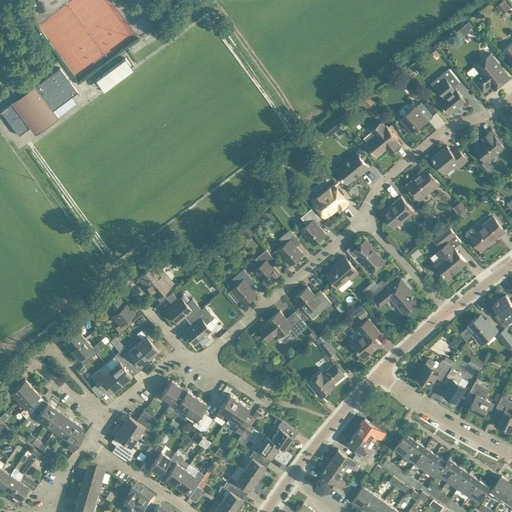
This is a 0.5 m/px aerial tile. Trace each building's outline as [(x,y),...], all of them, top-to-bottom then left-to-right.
[(505,0),(503,0),(497,5),(503,13),(511,7),(505,0)] [(511,41),(503,50),(508,56),(511,60),(511,41)] [(8,44),(3,48),(10,58),(15,55),(8,44)] [(0,72),(7,83),(17,97),(11,101),(12,103),(2,111),(18,134),(29,126),(34,133),(58,116),(53,109),(77,91),(66,76),(60,68),(29,90),(19,77),(0,49),(0,72)] [(510,77),(504,69),(491,53),(475,65),(480,71),(472,78),(477,84),(483,91),(491,85),(494,89),(510,77)] [(125,57),(96,79),(103,90),(133,68),(125,57)] [(466,100),(459,92),(456,88),(455,89),(453,87),(460,81),(449,68),(431,83),(435,87),(436,86),(445,97),(439,102),(442,107),(443,106),(449,113),(466,100)] [(402,73),(393,79),(396,84),(403,79),(405,82),(407,80),(406,78),(402,73)] [(368,94),(361,100),(365,105),(372,99),(368,94)] [(400,118),(405,124),(412,132),(418,126),(419,128),(434,116),(427,108),(422,102),(416,106),(416,105),(400,118)] [(322,126),(330,135),(343,124),(335,115),(322,126)] [(398,138),(396,135),(387,124),(385,125),(382,120),(371,129),(375,133),(365,142),(370,148),(376,156),(386,148),(390,153),(401,144),(397,139),(398,138)] [(475,147),(481,155),(482,157),(483,157),(478,161),(489,176),(496,170),(488,160),(497,153),(505,146),(500,140),(501,140),(492,129),(482,137),(484,140),(475,147)] [(300,140),(300,143),(302,147),(307,148),(310,145),(311,141),(308,137),(305,136),(304,136),(300,139),(300,140)] [(432,157),(439,165),(445,172),(455,164),(458,168),(468,159),(465,155),(458,148),(453,152),(447,145),(432,157)] [(369,166),(363,159),(357,151),(337,168),(336,168),(338,171),(341,175),(347,182),(361,171),(362,172),(369,166)] [(407,184),(413,192),(419,198),(432,187),(433,188),(440,183),(426,167),(419,172),(420,174),(416,177),(407,184)] [(346,199),(340,191),(334,183),(313,199),(322,210),(326,215),(338,205),(340,208),(348,202),(346,199)] [(402,221),(414,210),(401,195),(391,204),(391,205),(383,212),(395,226),(402,220),(402,221)] [(467,207),(461,200),(453,207),(459,213),(460,213),(461,214),(466,209),(466,208),(467,207)] [(322,219),(316,212),(312,207),(301,217),(307,224),(301,229),(307,237),(314,244),(327,233),(318,223),(322,219)] [(470,235),(475,241),(481,249),(505,230),(499,222),(494,216),(470,235)] [(431,234),(436,229),(427,218),(421,222),(429,232),(431,234)] [(253,221),(248,226),(253,233),(259,228),(253,221)] [(448,225),(433,237),(440,247),(456,234),(448,225)] [(247,238),(253,233),(248,226),(241,231),(247,238)] [(278,249),(284,256),(291,264),(303,253),(295,243),(299,239),(293,232),(290,228),(279,238),(284,244),(278,249)] [(442,257),(435,262),(442,271),(444,273),(448,277),(467,261),(460,254),(454,247),(462,241),(456,234),(440,247),(441,248),(437,251),(442,257)] [(373,270),(377,266),(384,259),(365,239),(354,250),(357,252),(353,255),(358,261),(362,258),(373,270)] [(224,246),(217,252),(218,253),(222,257),(228,251),(225,246),(224,246)] [(254,269),(261,276),(267,284),(280,273),(271,263),(276,259),(269,251),(267,248),(256,258),(261,263),(254,269)] [(358,271),(352,263),(345,255),(333,266),(335,267),(327,274),(338,286),(349,277),(350,278),(358,271)] [(156,297),(163,291),(171,285),(153,263),(145,269),(138,276),(156,297)] [(187,276),(192,272),(185,264),(180,268),(187,276)] [(232,288),(241,299),(245,303),(257,293),(248,283),(253,279),(246,271),(244,268),(233,277),(228,281),(228,284),(232,288)] [(374,299),(380,306),(392,296),(405,312),(417,302),(412,296),(413,295),(412,294),(412,295),(405,287),(407,286),(400,277),(400,278),(374,299)] [(375,279),(369,284),(373,288),(374,287),(378,283),(377,282),(375,279)] [(378,283),(374,287),(376,290),(382,285),(379,281),(377,282),(378,283)] [(313,318),(319,313),(332,302),(326,296),(322,291),(316,296),(308,286),(295,297),(308,312),(313,318)] [(172,292),(166,297),(171,303),(177,298),(172,292)] [(493,304),(499,312),(503,316),(509,311),(511,315),(511,302),(506,294),(499,299),(498,299),(496,300),(497,301),(493,304)] [(121,331),(123,330),(132,321),(128,317),(135,311),(127,301),(125,303),(120,297),(109,306),(114,312),(111,314),(119,324),(116,326),(121,331)] [(187,313),(190,318),(201,309),(192,298),(186,303),(181,297),(173,303),(166,309),(176,322),(187,313)] [(205,306),(201,309),(190,318),(194,322),(184,331),(194,343),(211,329),(206,323),(214,316),(211,313),(205,306)] [(362,318),(365,316),(368,313),(363,308),(360,310),(357,313),(362,318)] [(304,328),(303,328),(308,325),(297,313),(289,320),(280,310),(267,321),(269,322),(260,329),(269,339),(277,332),(280,336),(287,330),(293,338),(304,328)] [(476,337),(478,340),(481,343),(498,329),(493,323),(490,320),(491,319),(487,321),(481,314),(469,323),(478,335),(476,337)] [(373,334),(378,330),(369,318),(357,327),(363,335),(353,343),(364,357),(381,343),(373,334)] [(62,340),(70,349),(84,337),(77,329),(82,324),(77,319),(73,323),(65,329),(69,334),(62,340)] [(142,339),(137,343),(150,358),(159,350),(153,343),(158,339),(148,326),(143,331),(141,329),(137,333),(142,339)] [(508,347),(511,343),(511,335),(506,328),(498,334),(508,347)] [(313,330),(308,334),(313,340),(318,337),(313,330)] [(210,338),(206,334),(199,340),(203,344),(210,338)] [(106,335),(102,339),(92,347),(84,337),(70,349),(78,359),(85,353),(89,358),(97,351),(101,348),(106,344),(110,340),(106,335)] [(459,335),(451,341),(456,348),(464,341),(459,335)] [(327,339),(320,345),(329,355),(336,350),(327,339)] [(119,350),(130,363),(134,359),(140,365),(150,358),(137,343),(128,350),(124,346),(119,350)] [(110,368),(122,383),(132,375),(125,367),(130,363),(119,350),(115,354),(119,360),(110,368)] [(287,360),(282,354),(276,359),(281,365),(287,360)] [(442,380),(444,376),(451,364),(442,358),(437,367),(433,365),(435,362),(434,359),(431,357),(429,357),(427,361),(418,376),(431,384),(435,376),(442,380)] [(495,358),(491,365),(499,369),(502,362),(495,358)] [(479,360),(475,366),(480,369),(483,363),(479,360)] [(106,363),(99,369),(91,375),(105,391),(110,387),(113,391),(122,383),(110,368),(106,363)] [(321,371),(318,374),(310,380),(317,389),(316,390),(320,395),(322,394),(322,395),(333,386),(332,384),(344,374),(338,366),(335,363),(323,373),(321,371)] [(451,368),(445,378),(443,381),(448,385),(444,392),(457,400),(466,385),(459,381),(463,375),(451,368)] [(18,399),(32,386),(25,378),(18,384),(14,379),(2,390),(7,395),(10,399),(14,395),(18,399)] [(170,402),(171,402),(178,392),(182,386),(171,379),(160,395),(169,400),(170,402)] [(475,396),(474,398),(469,407),(484,414),(488,406),(491,401),(485,398),(491,388),(475,380),(469,393),(475,396)] [(26,417),(37,405),(43,398),(32,386),(18,399),(25,407),(21,411),(26,417)] [(171,402),(170,402),(167,407),(173,411),(176,406),(185,412),(184,414),(184,415),(197,396),(187,389),(183,395),(178,392),(171,402)] [(226,420),(229,416),(239,400),(229,393),(216,413),(221,416),(226,420)] [(498,423),(504,426),(504,428),(508,430),(510,429),(511,429),(511,427),(511,412),(511,413),(511,411),(511,399),(502,395),(499,400),(499,401),(493,412),(501,416),(498,423)] [(198,428),(207,414),(202,411),(207,403),(197,396),(184,415),(194,421),(192,424),(198,428)] [(241,432),(247,423),(249,420),(252,415),(247,411),(250,407),(239,400),(229,416),(236,421),(232,426),(241,432)] [(37,405),(26,417),(37,424),(40,420),(45,423),(56,407),(47,401),(42,408),(37,405)] [(56,407),(45,423),(54,430),(65,414),(56,407)] [(140,415),(153,424),(156,419),(143,409),(140,415)] [(63,436),(74,420),(65,414),(54,430),(63,436)] [(204,432),(211,421),(213,418),(207,414),(198,428),(204,432)] [(149,429),(153,424),(140,415),(136,420),(129,415),(122,425),(138,436),(145,426),(149,429)] [(357,429),(371,439),(376,432),(385,438),(387,435),(392,438),(396,432),(395,431),(390,427),(383,422),(379,427),(365,417),(357,429)] [(83,426),(74,420),(63,436),(69,440),(66,446),(68,447),(73,451),(85,434),(80,430),(83,426)] [(290,442),(298,431),(282,420),(277,426),(279,428),(271,439),(280,445),(285,448),(289,441),(290,442)] [(127,460),(128,460),(131,454),(136,449),(136,448),(131,445),(138,436),(122,425),(115,435),(120,439),(112,450),(127,460)] [(396,437),(392,443),(396,446),(394,448),(405,455),(416,438),(406,431),(402,429),(402,428),(398,435),(396,437)] [(367,444),(371,439),(357,429),(353,435),(353,434),(351,436),(352,437),(349,441),(363,450),(360,455),(368,461),(372,464),(377,457),(373,455),(376,450),(367,444)] [(26,438),(32,442),(36,437),(35,437),(36,436),(30,432),(26,438)] [(240,433),(236,439),(240,442),(242,442),(246,437),(240,433)] [(276,452),(275,451),(280,445),(271,439),(266,435),(258,447),(257,445),(256,446),(249,441),(246,446),(249,448),(253,450),(261,456),(264,451),(272,457),(276,452)] [(43,441),(36,437),(32,442),(39,446),(43,441)] [(187,437),(184,442),(189,446),(193,441),(187,437)] [(206,438),(202,445),(210,450),(214,443),(206,438)] [(416,438),(405,455),(415,462),(426,446),(426,445),(416,439),(416,438)] [(171,457),(170,457),(161,450),(164,446),(158,442),(154,448),(149,455),(154,459),(149,466),(160,473),(163,469),(171,457)] [(50,454),(53,450),(53,449),(47,444),(43,449),(50,454)] [(149,445),(144,452),(149,455),(154,448),(149,445)] [(415,462),(425,470),(437,453),(426,446),(415,462)] [(368,461),(360,455),(356,453),(353,458),(339,448),(330,460),(344,470),(349,463),(357,469),(360,466),(364,468),(368,461)] [(222,449),(218,455),(226,461),(230,454),(222,449)] [(251,457),(244,468),(257,477),(262,471),(266,466),(257,460),(261,456),(253,450),(250,455),(250,456),(251,457)] [(53,461),(48,458),(44,455),(39,452),(37,455),(41,458),(45,461),(48,463),(51,465),(53,461)] [(171,457),(163,469),(168,473),(165,477),(175,484),(186,468),(179,463),(182,457),(174,452),(170,457),(171,457)] [(63,460),(69,464),(74,457),(68,453),(63,460)] [(437,453),(425,470),(435,477),(438,473),(447,460),(437,453)] [(447,460),(438,473),(448,480),(459,464),(449,456),(447,460)] [(386,458),(383,463),(389,467),(394,471),(397,466),(392,462),(386,458)] [(344,470),(330,460),(326,465),(324,467),(325,467),(322,471),(336,481),(332,486),(345,495),(350,487),(351,486),(344,482),(346,479),(340,475),(344,470)] [(190,463),(186,468),(175,484),(185,491),(190,484),(195,487),(197,485),(205,474),(204,474),(199,470),(190,463)] [(257,477),(244,468),(239,464),(231,475),(230,475),(226,480),(238,489),(241,484),(250,490),(253,485),(252,484),(257,477)] [(380,473),(384,468),(378,464),(374,469),(380,473)] [(458,488),(470,471),(459,464),(448,480),(458,488)] [(397,466),(394,471),(399,474),(403,469),(397,466)] [(11,473),(2,467),(0,469),(0,484),(2,486),(11,473)] [(11,473),(2,486),(11,492),(20,480),(24,474),(15,467),(11,473)] [(204,480),(212,470),(208,468),(205,473),(204,474),(205,474),(197,485),(202,488),(202,487),(206,482),(204,480)] [(84,480),(102,485),(105,475),(87,470),(84,480)] [(458,488),(456,491),(466,499),(468,495),(480,478),(470,471),(458,488)] [(408,473),(404,478),(414,485),(418,480),(408,473)] [(396,484),(399,479),(393,474),(390,479),(396,484)] [(499,501),(503,496),(511,483),(511,482),(501,475),(499,479),(492,488),(498,492),(494,497),(499,501)] [(468,495),(479,502),(490,485),(480,478),(468,495)] [(405,483),(399,479),(396,484),(401,488),(402,488),(405,483)] [(20,480),(11,492),(20,499),(29,486),(20,480)] [(81,490),(99,495),(102,485),(84,480),(81,490)] [(240,504),(243,499),(246,494),(238,489),(226,480),(224,484),(221,485),(218,488),(219,490),(225,495),(221,501),(234,510),(239,503),(240,504)] [(418,480),(414,485),(420,489),(422,485),(423,484),(418,480)] [(511,483),(503,496),(511,501),(511,483)] [(353,498),(364,505),(374,491),(363,484),(359,490),(353,498)] [(123,490),(117,485),(114,489),(121,494),(123,490)] [(195,501),(201,493),(204,489),(202,488),(197,485),(195,487),(189,496),(195,501)] [(436,487),(432,493),(437,496),(441,491),(436,487)] [(132,511),(145,494),(136,488),(131,496),(126,503),(121,500),(115,509),(115,511),(121,511),(124,508),(128,511),(132,511)] [(419,496),(420,494),(414,489),(411,495),(417,499),(419,496)] [(81,490),(78,500),(96,505),(99,495),(81,490)] [(423,490),(420,494),(419,496),(425,500),(429,494),(423,490)] [(364,505),(373,511),(375,511),(385,499),(374,491),(364,505)] [(441,491),(437,496),(442,500),(446,495),(441,491)] [(108,498),(115,502),(117,499),(111,494),(108,498)] [(146,511),(148,508),(154,500),(145,494),(132,511),(146,511)] [(106,502),(112,506),(115,502),(108,498),(106,502)] [(444,505),(433,498),(429,503),(440,511),(440,510),(444,505)] [(375,511),(391,511),(396,507),(385,499),(375,511)] [(78,500),(75,510),(83,511),(93,511),(96,505),(78,500)] [(213,511),(232,511),(234,510),(221,501),(213,511)] [(304,511),(309,505),(304,502),(297,511),(298,511),(304,511)] [(456,502),(452,507),(457,511),(461,505),(456,502)]
